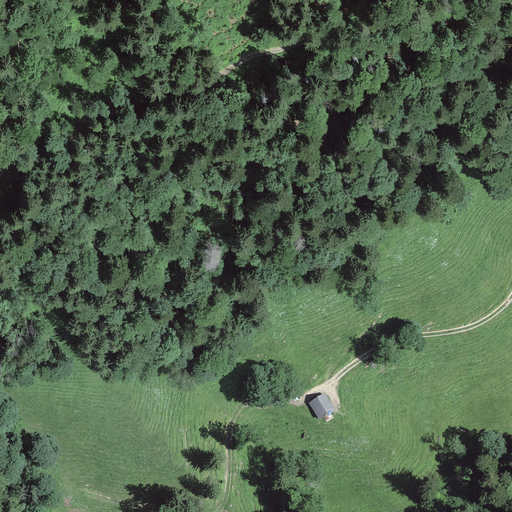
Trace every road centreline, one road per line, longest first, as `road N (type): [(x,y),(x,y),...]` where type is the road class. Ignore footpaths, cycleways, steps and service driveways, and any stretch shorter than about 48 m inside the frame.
road 1 (track): [(511,298),(466,329),(403,336),(299,398),(253,401),(234,415),(228,496),(216,511)]
road 2 (track): [(358,0),(289,47),(249,57),(210,80),(130,92),(98,107),(0,172)]
